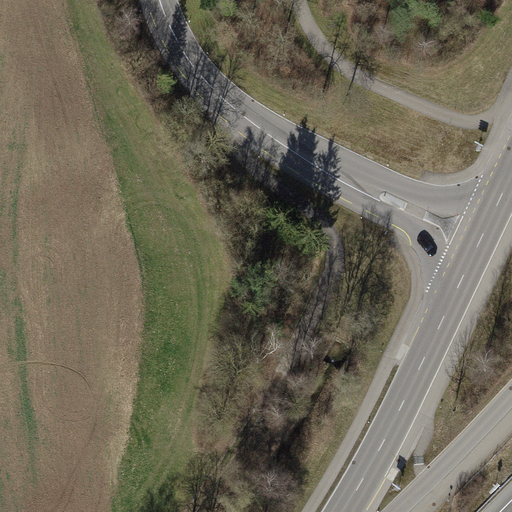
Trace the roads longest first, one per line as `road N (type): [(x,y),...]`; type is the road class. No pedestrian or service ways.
road 1 (track): [(258,126),(250,163),(321,223),(336,255),(316,318),(262,417),(192,511)]
road 2 (tertiary): [(374,192),(284,144),(212,88),(189,61),(160,0)]
road 3 (primary): [(345,511),(452,303)]
road 4 (tertiary): [(398,511),(511,395)]
road 5 (tertiary): [(509,181),(477,197),(374,192)]
road 6 (tertiary): [(374,192),(426,245),(452,303)]
road 7 (primary): [(452,303),(509,181)]
